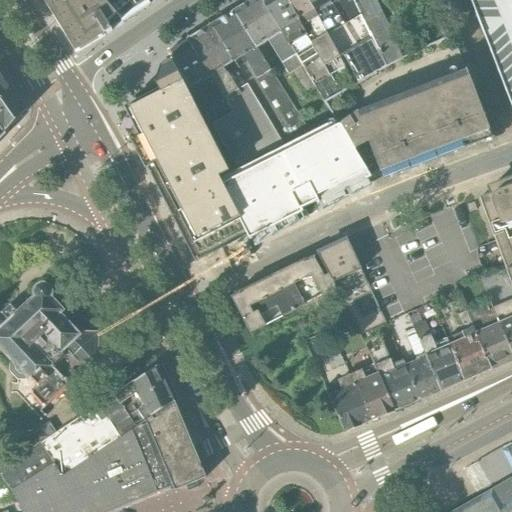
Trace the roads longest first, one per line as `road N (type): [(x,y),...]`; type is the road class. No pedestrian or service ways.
road 1 (residential): [(183,292),(366,208),(511,155)]
road 2 (tertiary): [(111,223),(220,441),(250,481)]
road 3 (tertiary): [(335,486),(511,393)]
road 4 (tertiary): [(279,461),(241,409),(183,292)]
road 5 (tertiary): [(183,292),(90,121)]
road 6 (residential): [(67,81),(185,0)]
road 7 (tertiary): [(0,21),(66,133)]
